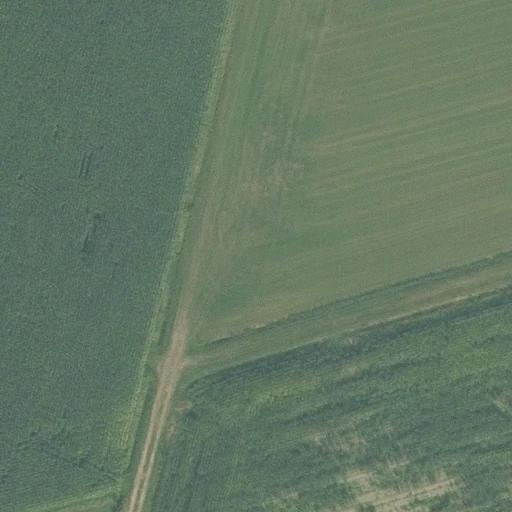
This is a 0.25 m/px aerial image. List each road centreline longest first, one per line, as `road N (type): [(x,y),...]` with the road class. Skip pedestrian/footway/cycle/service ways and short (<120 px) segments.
road 1 (track): [(133,511),(169,371),(511,272)]
road 2 (track): [(169,371),(257,0)]
